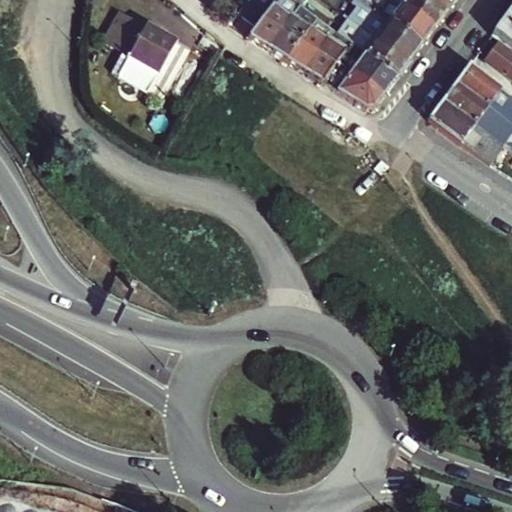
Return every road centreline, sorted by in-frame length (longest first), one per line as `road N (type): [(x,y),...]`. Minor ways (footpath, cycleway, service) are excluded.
road 1 (residential): [(299,329),(283,268),(248,220),(206,195),(126,172),(78,135),(53,81),(63,0)]
road 2 (trunk): [(0,413),(74,459),(230,498)]
road 3 (trunk): [(157,334),(71,285),(0,175)]
road 4 (trunk): [(0,313),(150,393),(188,434)]
road 5 (secondary): [(320,503),(397,481),(505,511)]
road 6 (secondary): [(511,488),(405,447),(365,383)]
road 7 (trunk): [(157,334),(0,278)]
road 8 (residential): [(397,125),(489,0)]
road 9 (secondary): [(320,503),(364,459),(372,429),(365,383)]
road 10 (secondary): [(255,331),(216,353),(198,376),(188,434)]
